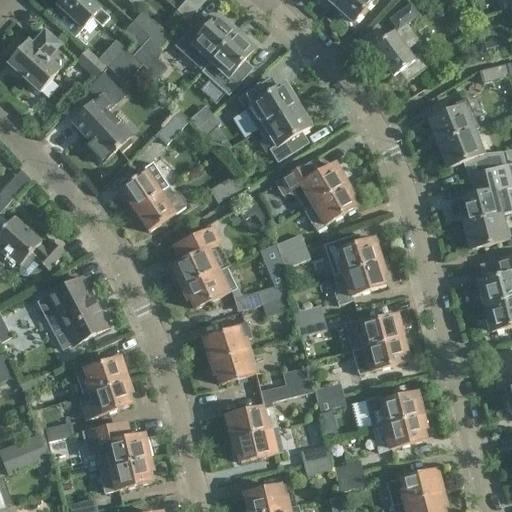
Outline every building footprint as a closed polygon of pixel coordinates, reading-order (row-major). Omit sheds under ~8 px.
[(103,30),(111,21),(88,0),(66,0),(58,9),(83,32),(93,21),(103,30)] [(188,23),(206,4),(201,0),(189,0),(177,13),(188,23)] [(324,0),(336,10),(345,0),(324,0)] [(345,0),(336,10),(354,27),(379,0),(345,0)] [(395,80),(400,77),(407,87),(429,71),(420,58),(414,62),(400,44),(413,34),(408,27),(421,18),(411,5),(389,22),(398,35),(374,53),(395,80)] [(142,15),(133,25),(150,41),(153,43),(162,32),(142,15)] [(192,48),(205,60),(200,65),(205,70),(236,36),(218,20),(192,48)] [(150,41),(133,25),(124,35),(135,46),(128,54),(133,59),(150,41)] [(64,78),(77,63),(47,36),(35,49),(30,45),(10,67),(41,95),(60,74),(64,78)] [(236,36),(205,70),(213,77),(210,81),(220,90),(254,52),(236,36)] [(150,41),(133,59),(148,73),(158,63),(165,54),(153,43),(150,41)] [(487,59),(509,53),(506,41),(484,46),(487,59)] [(126,87),(137,74),(143,79),(148,73),(133,59),(128,54),(125,52),(108,70),(126,87)] [(96,82),(107,70),(88,53),(76,65),(96,82)] [(158,63),(148,73),(143,79),(152,87),(167,71),(158,63)] [(506,67),(480,74),(484,87),(510,80),(506,67)] [(250,108),(259,122),(253,126),(258,133),(296,109),(283,88),(250,108)] [(73,126),(90,145),(116,122),(109,115),(117,107),(106,95),(73,126)] [(197,131),(212,118),(205,109),(190,122),(197,131)] [(296,109),(258,133),(263,142),(269,139),(276,150),(271,154),(277,164),(306,146),(300,136),(309,130),(296,109)] [(429,124),(438,148),(474,134),(473,132),(477,129),(473,120),(468,120),(464,110),(429,124)] [(167,149),(187,127),(176,116),(155,138),(167,149)] [(205,141),(221,128),(212,118),(197,131),(205,141)] [(116,122),(90,145),(91,146),(87,150),(103,168),(119,154),(121,157),(131,148),(128,145),(132,141),(116,122)] [(474,134),(438,148),(448,173),(465,166),(484,158),(482,155),(486,153),(482,144),(478,145),(474,134)] [(511,152),(500,156),(504,170),(511,167),(511,152)] [(484,158),(465,166),(471,182),(475,200),(495,194),(501,220),(511,216),(511,212),(507,193),(511,192),(511,189),(510,181),(506,182),(504,170),(500,156),(484,158)] [(120,193),(135,215),(161,196),(170,190),(153,166),(144,172),(146,176),(120,193)] [(335,169),(314,181),(308,169),(276,188),(284,201),(293,195),(305,215),(345,191),(348,189),(346,186),(347,183),(343,177),(340,177),(335,169)] [(218,206),(242,191),(235,179),(210,194),(218,206)] [(0,216),(17,198),(8,190),(0,198),(0,216)] [(345,191),(305,215),(317,235),(357,211),(345,191)] [(495,194),(475,200),(458,204),(461,216),(459,218),(461,225),(464,227),(464,229),(501,220),(495,194)] [(161,196),(135,215),(149,236),(186,211),(176,197),(166,204),(161,196)] [(267,210),(260,198),(238,212),(252,233),(269,223),(267,210)] [(501,220),(464,229),(471,254),(508,245),(501,220)] [(47,275),(63,257),(53,247),(46,255),(40,250),(42,247),(14,222),(0,237),(0,251),(21,270),(33,257),(39,262),(36,265),(47,275)] [(301,238),(275,248),(260,255),(271,283),(281,279),(279,275),(285,272),(310,262),(301,238)] [(339,254),(347,277),(381,266),(374,243),(339,254)] [(185,258),(188,264),(173,272),(184,293),(186,292),(216,278),(207,258),(213,255),(209,247),(185,258)] [(511,261),(497,265),(500,280),(479,286),(485,311),(511,304),(511,261)] [(381,266),(347,277),(334,281),(339,296),(335,297),(339,308),(344,307),(344,308),(354,304),(353,300),(387,289),(379,267),(381,266)] [(216,278),(186,292),(197,314),(230,298),(219,276),(216,278)] [(62,292),(37,306),(46,322),(55,317),(62,331),(61,332),(70,351),(73,349),(73,350),(109,332),(99,313),(98,313),(93,304),(94,303),(82,281),(62,292)] [(262,309),(288,301),(284,288),(258,296),(262,309)] [(266,321),(291,313),(288,301),(262,309),(266,321)] [(511,304),(485,311),(492,336),(511,330),(511,304)] [(298,329),(323,322),(320,309),(294,317),(298,329)] [(362,328),(368,351),(368,352),(400,344),(403,343),(397,320),(362,328)] [(301,341),(327,334),(323,322),(298,329),(301,341)] [(205,344),(212,367),(246,357),(243,346),(251,343),(246,326),(232,330),(234,335),(205,344)] [(400,344),(368,352),(368,351),(353,355),(359,379),(406,367),(400,344)] [(246,357),(212,367),(212,368),(215,367),(222,389),(256,379),(249,356),(246,357)] [(0,374),(9,370),(2,358),(0,358),(0,374)] [(120,363),(86,374),(76,377),(84,400),(125,387),(128,386),(120,363)] [(511,365),(500,369),(507,394),(511,392),(511,365)] [(0,387),(14,381),(9,370),(0,374),(0,387)] [(227,420),(233,444),(278,433),(273,406),(313,396),(307,372),(282,378),(285,389),(258,396),(262,412),(227,420)] [(26,402),(50,390),(45,378),(20,390),(26,402)] [(125,387),(84,400),(79,402),(87,425),(133,410),(125,387)] [(317,406),(343,400),(340,387),(314,393),(317,406)] [(417,397),(383,406),(382,401),(365,405),(372,433),(388,429),(423,421),(417,397)] [(321,419),(346,411),(343,400),(317,406),(321,419)] [(423,421),(388,429),(388,430),(385,430),(388,440),(376,443),(379,456),(391,453),(426,445),(420,422),(423,421)] [(49,458),(76,451),(70,426),(38,433),(39,437),(0,453),(0,457),(9,479),(50,462),(49,458)] [(145,440),(118,446),(115,430),(84,438),(88,454),(98,452),(103,475),(115,472),(148,464),(151,464),(145,440)] [(278,433),(233,444),(235,444),(241,467),(284,457),(278,433)] [(303,469),(329,463),(326,449),(300,456),(303,469)] [(306,480),(332,474),(329,463),(303,469),(306,480)] [(153,488),(148,464),(115,472),(103,475),(100,476),(106,499),(153,488)] [(337,484),(363,477),(360,464),(334,471),(337,484)] [(437,475),(402,484),(387,488),(393,511),(408,508),(441,499),(443,498),(437,475)] [(340,496),(366,489),(363,477),(337,484),(340,496)] [(292,511),(296,511),(290,488),(245,499),(248,511),(292,511)] [(444,511),(441,499),(408,508),(393,511),(444,511)] [(0,511),(10,511),(14,511),(14,510),(9,511),(4,511),(0,500),(0,511)] [(69,511),(97,511),(96,502),(69,508),(69,511)]
